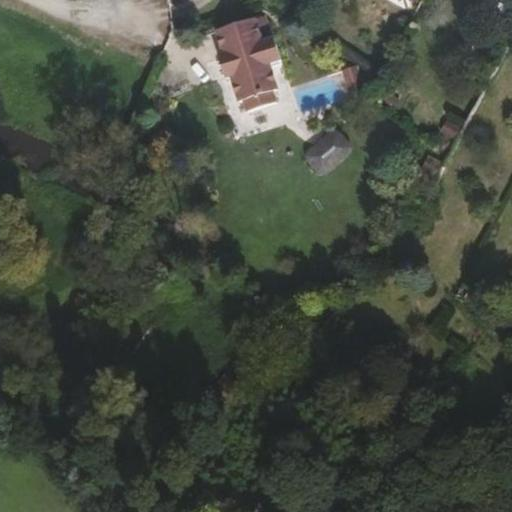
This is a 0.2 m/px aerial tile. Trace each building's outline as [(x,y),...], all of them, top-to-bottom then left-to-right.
[(281,87),(274,66),(269,52),(281,48),(275,31),(263,35),(257,16),(219,29),(227,51),(222,53),(230,77),(235,75),(244,100),(248,98),(252,110),(281,100),(277,89),(281,87)] [(285,62),(281,48),(269,52),(274,66),(285,62)] [(363,91),(353,62),(339,68),(348,97),(363,91)] [(448,115),(440,133),(455,139),(463,122),(448,115)] [(334,127),(303,157),(323,178),(354,148),(334,127)] [(438,180),(442,161),(426,158),(422,177),(438,180)]
